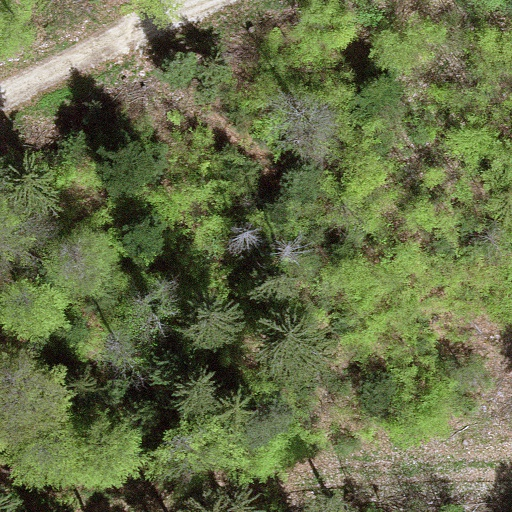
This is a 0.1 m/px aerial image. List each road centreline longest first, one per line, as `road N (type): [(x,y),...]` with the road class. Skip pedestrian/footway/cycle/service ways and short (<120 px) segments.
road 1 (track): [(0,467),(394,475),(511,463)]
road 2 (track): [(220,0),(0,100)]
